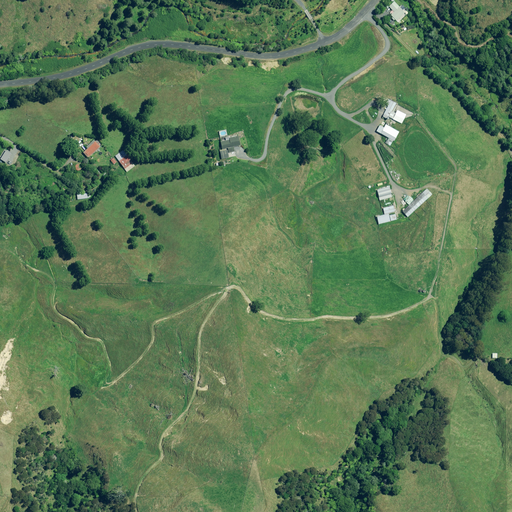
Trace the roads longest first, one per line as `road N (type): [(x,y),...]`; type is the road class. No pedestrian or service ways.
road 1 (unclassified): [(0,83),(55,76),(151,44),(292,52),(332,39),(375,0)]
road 2 (track): [(399,195),(431,185),(451,195),(427,299),(385,316),(284,319),(228,287)]
road 3 (track): [(0,247),(50,277),(55,311),(101,341),(110,371),(105,384),(153,341),(154,321),(228,287)]
road 4 (track): [(228,287),(203,323),(190,404),(166,429),(134,511)]
